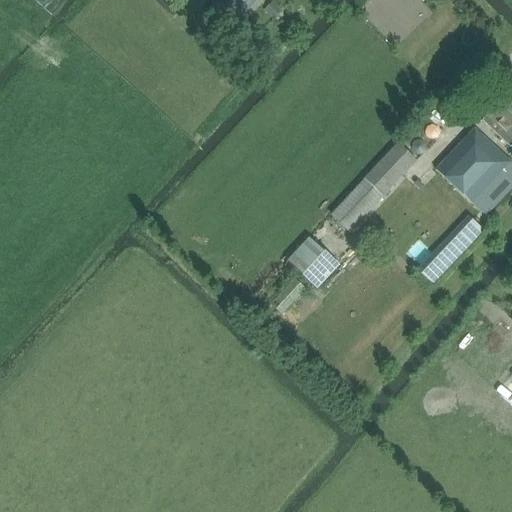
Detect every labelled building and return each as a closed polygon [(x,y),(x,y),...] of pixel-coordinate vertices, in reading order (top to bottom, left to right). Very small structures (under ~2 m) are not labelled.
[(226,0),(244,15),(257,0),(226,0)] [(510,149),(511,147),(511,92),(509,90),(484,116),(493,124),(488,129),(510,149)] [(486,217),(511,189),(511,164),(474,128),(435,170),(486,217)] [(350,233),(417,161),(398,143),(363,179),(363,180),(329,215),(350,233)] [(423,232),(453,201),(430,180),(401,210),(423,232)] [(317,290),(339,266),(308,238),(286,261),(317,290)] [(287,282),(271,299),(281,309),(297,293),(287,282)]
